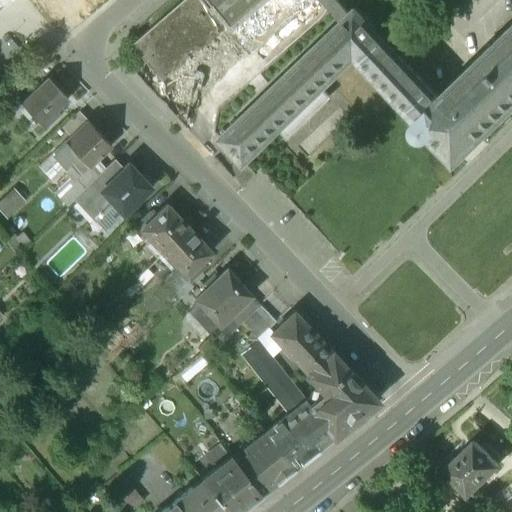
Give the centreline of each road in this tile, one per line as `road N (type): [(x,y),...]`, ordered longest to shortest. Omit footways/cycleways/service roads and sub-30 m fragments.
road 1 (residential): [(416,404),(105,85),(89,62),(90,43),(130,0)]
road 2 (tertiary): [(283,511),(416,404)]
